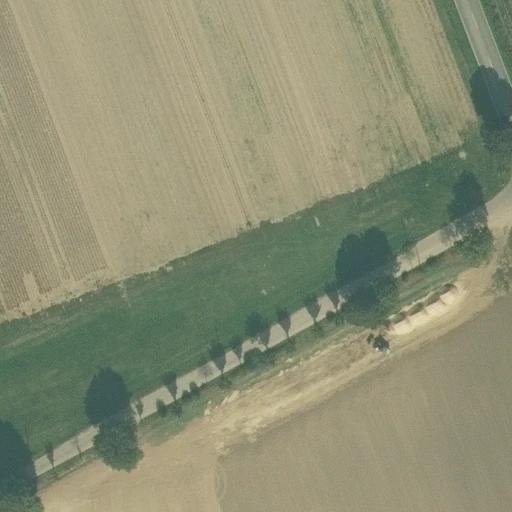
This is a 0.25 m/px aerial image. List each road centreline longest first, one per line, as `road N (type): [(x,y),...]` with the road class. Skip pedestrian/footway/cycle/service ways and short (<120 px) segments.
road 1 (residential): [(511,202),(0,487)]
road 2 (secondary): [(511,119),(467,0)]
